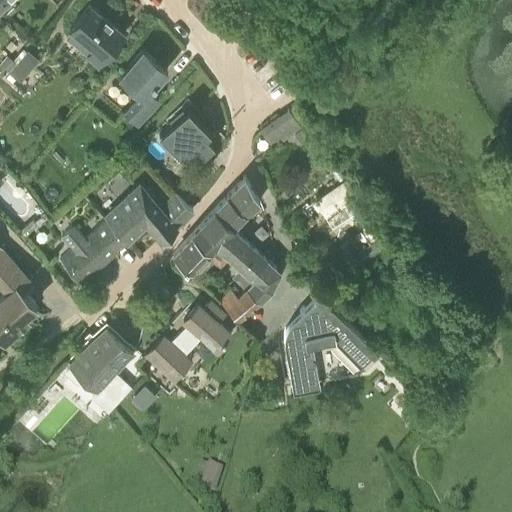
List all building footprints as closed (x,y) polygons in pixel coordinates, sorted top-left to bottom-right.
[(16,8),(9,1),(2,8),(9,15),(16,8)] [(97,63),(123,32),(90,4),(64,35),(97,63)] [(19,81),(38,57),(28,49),(16,62),(9,71),(8,72),(19,81)] [(137,122),(157,97),(149,90),(167,69),(143,49),(119,75),(141,94),(125,112),(137,122)] [(0,61),(0,62),(9,71),(16,62),(6,54),(0,61)] [(291,131),(294,135),(303,128),(298,122),(307,115),(297,102),(260,128),(269,141),(279,134),(282,138),(291,131)] [(187,106),(159,134),(181,157),(189,149),(196,157),(213,140),(205,133),(210,128),(187,106)] [(303,128),(294,135),(311,159),(321,151),(303,128)] [(245,214),(260,200),(245,174),(226,195),(245,214)] [(359,202),(343,182),(315,206),(343,241),(334,249),(352,270),(389,238),(400,229),(405,234),(411,228),(402,217),(396,222),(390,215),(383,221),(374,211),(383,204),(373,191),(359,202)] [(140,184),(105,217),(125,238),(146,217),(164,236),(193,207),(176,190),(160,204),(140,184)] [(227,221),(232,226),(245,214),(226,195),(200,224),(214,236),(227,221)] [(125,238),(105,217),(60,259),(80,280),(86,275),(125,238)] [(200,224),(193,232),(210,250),(215,245),(228,256),(248,275),(265,257),(232,226),(227,221),(214,236),(200,224)] [(228,256),(215,245),(210,250),(193,232),(172,255),(190,271),(203,284),(211,276),(204,269),(213,259),(219,264),(228,256)] [(31,278),(0,245),(1,244),(0,242),(0,282),(7,290),(0,296),(0,336),(3,340),(28,316),(25,313),(36,302),(22,288),(31,278)] [(457,350),(470,339),(400,253),(387,264),(457,350)] [(260,299),(270,288),(277,272),(276,267),(265,257),(248,275),(254,280),(248,286),(260,299)] [(247,274),(239,282),(246,289),(248,286),(254,280),(248,275),(247,274)] [(260,299),(248,286),(237,297),(229,289),(219,299),(238,319),(260,299)] [(377,351),(319,289),(314,294),(315,295),(291,318),(288,322),(285,327),(284,335),(284,342),(286,353),(284,353),(288,373),(290,373),(293,393),(320,388),(312,344),(334,340),(360,366),(372,354),(373,355),(377,351)] [(174,377),(192,357),(185,350),(201,333),(217,348),(231,331),(217,319),(224,311),(210,299),(203,306),(197,301),(183,317),(188,322),(171,341),(163,334),(147,352),(174,377)] [(113,372),(132,350),(106,326),(65,371),(110,412),(132,388),(113,372)] [(425,390),(412,379),(410,377),(402,386),(416,400),(425,390)] [(154,392),(144,384),(132,398),(141,406),(154,392)] [(215,492),(222,469),(207,464),(199,487),(215,492)]
